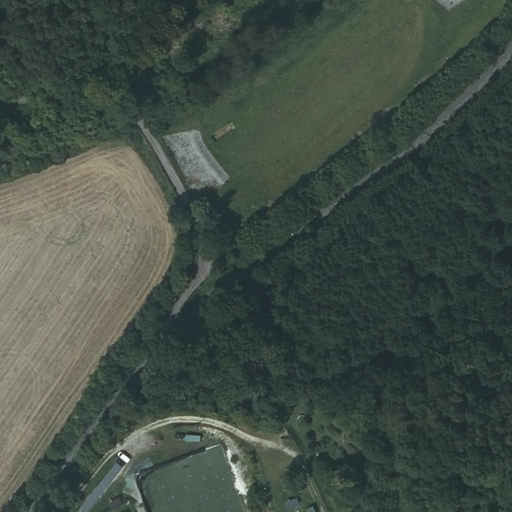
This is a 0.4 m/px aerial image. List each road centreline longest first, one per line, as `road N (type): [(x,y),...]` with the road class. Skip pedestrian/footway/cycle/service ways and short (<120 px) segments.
road 1 (tertiary): [(511,50),(420,138),(203,279)]
road 2 (unclassified): [(203,279),(204,231),(141,123),(121,104),(0,103)]
road 3 (tertiary): [(203,279),(106,390),(17,511)]
